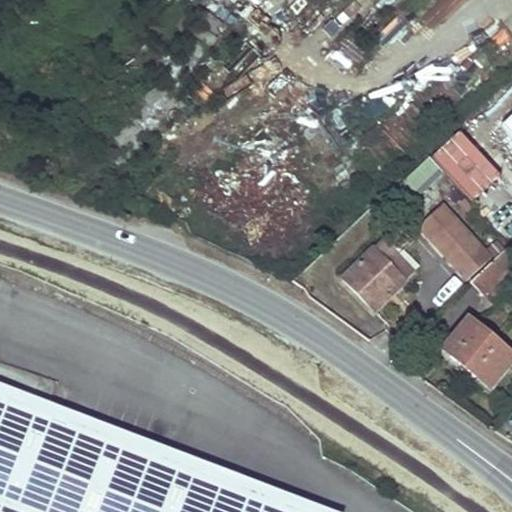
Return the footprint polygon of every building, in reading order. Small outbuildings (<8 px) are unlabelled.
[(299,0),(314,15),(329,0),(299,0)] [(511,117),(503,126),(511,135),(511,117)] [(491,259),(442,207),(419,228),(467,280),(491,259)] [(399,256),(383,240),(343,279),(373,311),(402,283),(388,267),(399,256)] [(511,267),(511,244),(469,285),(480,297),(511,267)] [(511,360),(466,322),(442,351),(487,389),(511,360)] [(85,393),(79,407),(120,423),(125,409),(85,393)] [(0,505),(17,511),(294,511),(151,456),(0,398),(0,505)]
